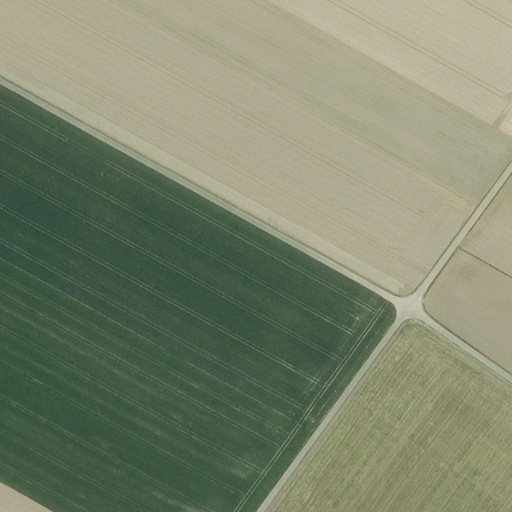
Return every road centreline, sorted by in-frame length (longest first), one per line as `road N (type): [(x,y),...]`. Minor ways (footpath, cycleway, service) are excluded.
road 1 (track): [(408,310),(0,85)]
road 2 (track): [(259,511),(408,310)]
road 3 (track): [(408,310),(511,166)]
road 4 (track): [(511,379),(408,310)]
